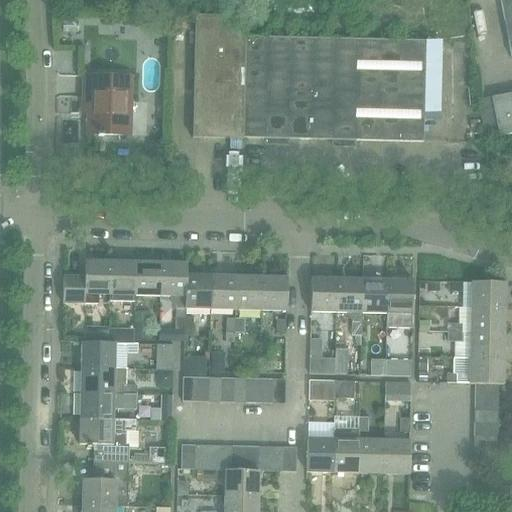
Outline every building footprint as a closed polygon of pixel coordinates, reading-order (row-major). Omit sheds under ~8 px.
[(242,139),(244,38),(244,18),(194,17),(192,139),(242,140),(242,139)] [(337,141),(343,147),(349,141),(422,143),(425,42),(244,38),(242,139),(337,141)] [(83,76),(82,106),(89,106),(89,114),(88,114),(87,135),(97,135),(97,137),(103,137),(103,136),(129,136),(131,77),(83,76)] [(511,94),(493,99),(500,138),(511,135),(511,94)] [(121,263),(110,262),(109,296),(109,302),(134,303),(134,297),(135,263),(135,259),(121,259),(121,263)] [(110,262),(84,262),(83,278),(63,277),(62,305),(63,305),(63,304),(98,305),(98,296),(109,296),(110,262)] [(160,264),(135,263),(134,297),(159,297),(160,264)] [(186,264),(160,264),(159,297),(169,297),(175,310),(174,333),(184,333),(184,318),(184,310),(186,276),(186,264)] [(210,277),(186,276),(184,310),(209,310),(210,277)] [(236,277),(210,277),(209,310),(235,311),(236,277)] [(260,278),(236,277),(235,311),(260,311),(260,278)] [(287,278),(260,278),(260,311),(286,312),(287,278)] [(336,280),(310,279),(309,312),(335,313),(336,280)] [(361,280),(336,280),(335,313),(344,313),(351,323),(351,336),(360,337),(360,314),(361,280)] [(386,281),(361,280),(360,314),(386,314),(386,281)] [(412,281),(386,281),(386,314),(385,329),(411,329),(412,281)] [(448,282),(447,292),(462,292),(462,283),(448,282)] [(504,283),(471,283),(470,309),(504,310),(504,283)] [(504,310),(470,309),(470,334),(503,335),(504,310)] [(193,318),(184,318),(184,333),(193,333),(193,318)] [(225,320),(225,344),(234,344),(234,334),(234,320),(225,320)] [(244,320),(234,320),(234,334),(244,334),(244,320)] [(285,321),(276,321),(276,335),(285,335),(285,321)] [(447,325),(447,334),(461,334),(462,325),(447,325)] [(108,332),(108,344),(114,344),(114,345),(124,345),(124,332),(108,332)] [(461,334),(447,334),(447,343),(461,343),(461,334)] [(503,335),(470,334),(469,359),(503,360),(503,335)] [(158,363),(160,339),(143,338),(142,362),(158,363)] [(108,344),(81,343),(80,369),(113,370),(126,370),(126,357),(136,357),(137,345),(124,345),(114,345),(114,344),(108,344)] [(173,346),(160,346),(159,371),(172,371),(173,346)] [(503,360),(469,359),(453,358),(452,375),(446,374),(446,384),(474,385),(498,386),(502,386),(503,360)] [(334,360),(309,359),(308,375),(333,376),(334,360)] [(370,376),(384,377),(385,361),(370,360),(370,376)] [(410,361),(385,361),(384,377),(410,377),(410,361)] [(113,370),(80,369),(80,394),(113,395),(113,370)] [(195,378),(182,378),(181,402),(194,402),(195,378)] [(208,379),(195,378),(194,402),(207,403),(208,379)] [(220,379),(208,379),(207,403),(220,403),(220,379)] [(233,379),(220,379),(220,403),(233,403),(233,379)] [(246,380),(233,379),(233,403),(245,404),(246,380)] [(259,380),(246,380),(245,404),(258,404),(259,380)] [(271,380),(259,380),(258,404),(271,404),(271,380)] [(284,381),(271,380),(271,404),(284,405),(284,381)] [(334,382),(308,381),(308,402),(333,402),(333,399),(334,382)] [(334,382),(333,399),(353,399),(353,382),(334,382)] [(498,386),(474,385),(474,398),(498,399),(498,386)] [(118,386),(118,395),(134,396),(134,387),(118,386)] [(113,395),(80,394),(79,420),(112,420),(113,411),(133,412),(134,396),(118,395),(113,395)] [(157,397),(157,422),(167,422),(168,397),(157,397)] [(498,399),(474,398),(473,411),(497,412),(498,399)] [(497,412),(473,411),(473,424),(497,425),(497,412)] [(358,418),(358,430),(358,433),(367,433),(368,418),(358,418)] [(409,419),(400,419),(399,433),(409,433),(409,419)] [(112,420),(79,420),(78,445),(87,446),(86,448),(93,448),(92,463),(127,464),(128,446),(126,446),(126,432),(112,431),(112,420)] [(497,425),(473,424),(473,437),(497,437),(497,425)] [(333,430),(308,429),(307,440),(306,473),(332,474),(333,430)] [(358,430),(333,430),(332,474),(357,474),(358,441),(358,433),(358,430)] [(497,437),(473,437),(472,449),(496,450),(497,437)] [(383,441),(358,441),(357,474),(382,475),(383,441)] [(409,442),(383,441),(382,475),(408,475),(409,442)] [(180,470),(193,470),(193,446),(181,446),(180,470)] [(206,447),(193,446),(193,470),(196,471),(206,471),(206,447)] [(219,447),(206,447),(206,471),(216,471),(218,471),(219,447)] [(232,447),(219,447),(218,471),(224,471),(231,471),(232,447)] [(244,448),(232,447),(231,471),(244,472),(244,448)] [(257,448),(244,448),(244,472),(257,472),(257,448)] [(270,448),(257,448),(257,472),(258,472),(269,472),(270,448)] [(283,448),(270,448),(269,472),(283,472),(283,448)] [(295,449),(283,448),(283,472),(295,473),(295,449)] [(496,450),(472,449),(472,462),(496,463),(496,450)] [(127,464),(92,463),(92,481),(82,481),(81,506),(114,507),(114,508),(126,508),(127,464)] [(216,471),(206,471),(196,471),(196,480),(216,480),(216,471)] [(258,472),(257,472),(244,472),(231,471),(224,471),(224,497),(257,498),(258,472)] [(256,511),(257,498),(224,497),(223,511),(256,511)]
